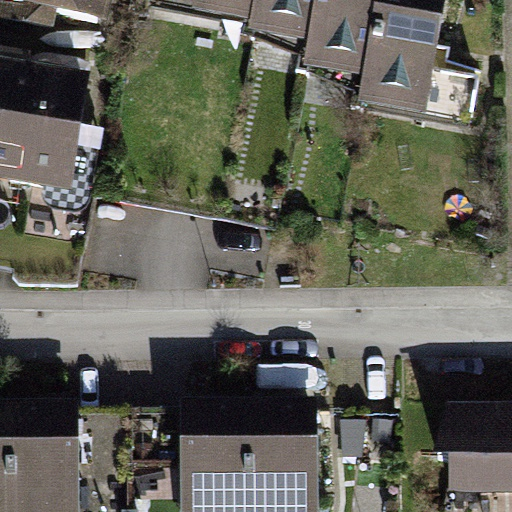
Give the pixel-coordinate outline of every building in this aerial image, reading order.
[(154,0),(47,0),(40,28),(141,54),(154,0)] [(201,0),(197,22),(261,35),(268,0),(201,0)] [(268,0),(261,35),(259,45),(313,56),(325,0),(268,0)] [(325,0),(313,56),(308,82),(369,94),(388,0),(325,0)] [(449,0),(388,0),(369,94),(363,124),(421,136),(449,0)] [(96,102),(0,81),(0,206),(71,221),(96,102)] [(444,511),(511,511),(511,421),(445,421),(444,511)] [(305,511),(307,432),(178,430),(176,511),(305,511)] [(70,511),(70,434),(0,434),(0,511),(70,511)]
